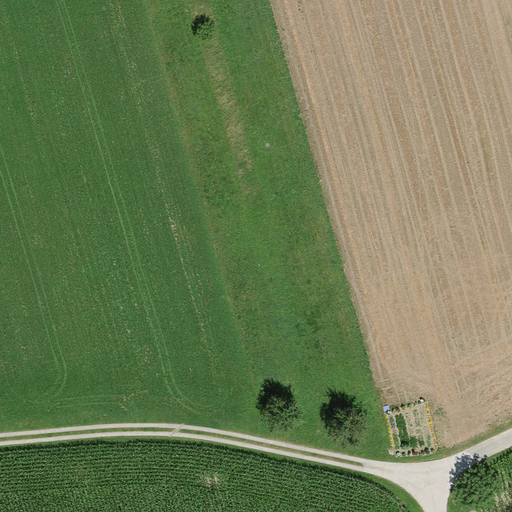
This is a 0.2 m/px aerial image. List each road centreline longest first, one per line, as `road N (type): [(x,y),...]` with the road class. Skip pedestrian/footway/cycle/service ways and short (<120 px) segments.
road 1 (track): [(429,474),(181,428),(0,436)]
road 2 (track): [(436,511),(429,474),(511,430)]
